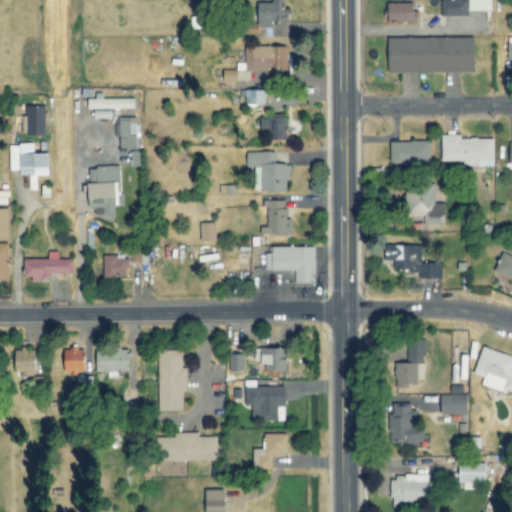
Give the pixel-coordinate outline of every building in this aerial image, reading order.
[(491,11),(490,0),(467,0),(468,12),(491,11)] [(257,1),(257,27),(271,27),(271,21),(287,21),(287,1),(257,1)] [(441,17),(467,17),(467,1),(441,1),(441,17)] [(387,23),(416,23),(416,4),(387,3),(387,23)] [(474,71),(474,37),(388,38),(388,72),(474,71)] [(244,47),(245,71),(287,70),(287,46),(244,47)] [(264,89),(244,90),(245,104),(264,104),(264,89)] [(133,99),(88,98),(87,109),(132,109),(133,99)] [(45,106),(25,105),(25,115),(21,115),(20,135),(44,135),(45,106)] [(260,131),(269,132),(268,139),(285,139),(286,116),(260,116),(260,131)] [(137,117),(117,118),(118,148),(138,147),(137,117)] [(463,166),(493,166),(494,138),(460,137),(460,134),(441,134),(441,161),(463,161),(463,166)] [(390,141),(389,164),(429,165),(430,141),(390,141)] [(9,144),(9,170),(19,170),(19,175),(49,175),(49,153),(34,153),(34,144),(9,144)] [(284,192),(285,180),(289,180),(289,164),(274,164),(274,152),(245,152),(245,166),(259,166),(258,192),(284,192)] [(119,166),(88,167),(89,208),(94,208),(94,218),(113,217),(113,205),(120,205),(119,166)] [(423,225),(443,225),(443,204),(434,203),(435,187),(407,187),(406,215),(423,215),(423,225)] [(291,235),(291,219),(285,219),(285,209),(282,209),(282,201),(265,200),(265,227),(260,226),(260,234),(291,235)] [(0,239),(8,240),(9,208),(0,207),(0,239)] [(215,223),(199,222),(199,241),(215,242),(215,223)] [(0,279),(8,279),(8,243),(0,243),(0,279)] [(440,279),(440,263),(419,263),(420,245),(384,245),(384,260),(392,260),(392,271),(417,271),(416,278),(440,279)] [(294,284),(314,283),(313,246),(266,247),(266,270),(294,270),(294,284)] [(129,249),(129,260),(143,261),(144,249),(129,249)] [(23,259),(24,280),(49,279),(49,274),(72,273),(72,258),(58,259),(58,251),(47,251),(47,258),(23,259)] [(494,272),(511,278),(511,256),(502,252),(494,272)] [(102,256),(102,277),(127,277),(126,255),(102,256)] [(424,380),(424,338),(407,338),(406,362),(395,362),(394,386),(417,386),(417,379),(424,380)] [(35,373),(35,347),(15,347),(15,373),(35,373)] [(265,370),(286,370),(286,348),(254,347),(254,362),(265,362),(265,370)] [(473,374),(484,377),(481,384),(511,393),(511,356),(482,347),(473,374)] [(85,348),(62,348),(62,372),(85,372),(85,348)] [(95,372),(107,371),(107,377),(120,377),(120,370),(129,370),(128,349),(95,350),(95,372)] [(158,411),(182,410),(182,393),(186,393),(186,367),(182,367),(181,350),(157,350),(158,411)] [(228,370),(243,371),(243,354),(229,354),(228,370)] [(244,387),(245,405),(253,405),(253,421),(284,420),(284,386),(244,387)] [(467,395),(440,394),(440,413),(467,414),(467,395)] [(391,443),(423,444),(423,428),(413,428),(413,406),(392,405),(391,443)] [(199,433),(174,433),(174,437),(154,437),(154,461),(216,460),(216,437),(199,437),(199,433)] [(287,433),(264,434),(265,457),(287,456),(287,433)] [(485,462),(459,463),(460,489),(472,489),(471,483),(486,482),(485,462)] [(391,475),(390,503),(412,504),(412,499),(429,499),(429,476),(391,475)] [(225,511),(225,489),(205,490),(205,511),(225,511)]
